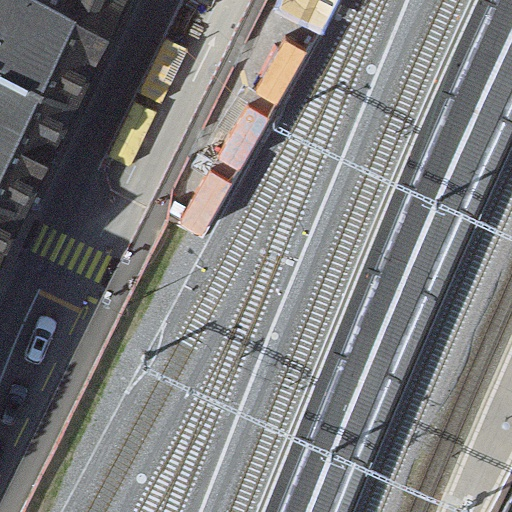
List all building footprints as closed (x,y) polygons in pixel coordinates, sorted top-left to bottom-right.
[(0,0),(0,22),(73,56),(105,0),(0,0)] [(511,0),(477,0),(436,90),(366,254),(265,511),(351,511),(362,487),(417,344),(495,171),(511,134),(511,0)] [(283,0),(280,8),(320,27),(333,0),(283,0)] [(0,22),(0,158),(18,167),(73,56),(0,22)] [(0,203),(18,167),(0,158),(0,203)]
